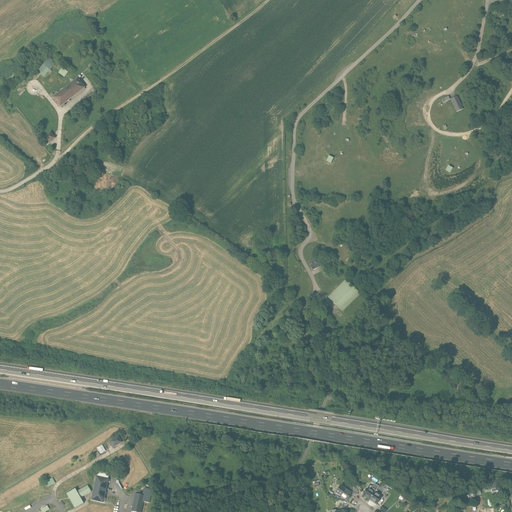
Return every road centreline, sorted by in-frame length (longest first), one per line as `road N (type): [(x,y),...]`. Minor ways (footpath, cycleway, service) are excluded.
road 1 (motorway): [(511,450),(0,369)]
road 2 (motorway): [(0,383),(511,462)]
road 3 (track): [(420,0),(295,124),(293,197),(310,230),(299,252),(314,288),(301,321),(326,399)]
road 4 (track): [(56,159),(267,0)]
road 5 (track): [(326,399),(511,416)]
road 6 (track): [(487,0),(469,71),(428,107),(436,131),(463,136)]
road 7 (track): [(326,399),(297,466),(208,511)]
road 8 (track): [(463,136),(479,152),(475,174),(455,191),(431,194),(422,183),(436,131)]
